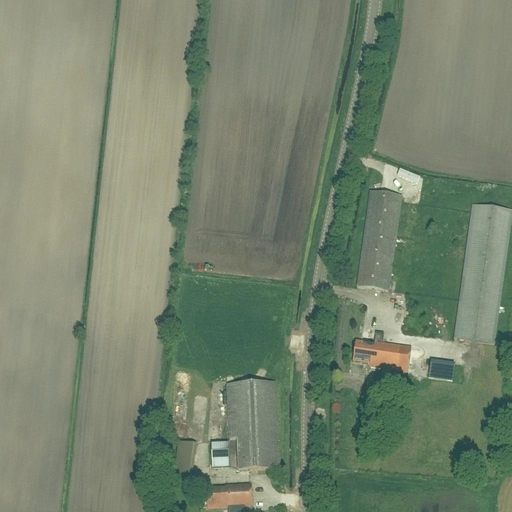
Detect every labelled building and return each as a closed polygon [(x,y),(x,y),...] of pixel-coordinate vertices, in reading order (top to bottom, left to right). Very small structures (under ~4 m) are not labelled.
[(389,294),(402,198),(370,194),(357,289),(389,294)] [(494,347),(511,215),(511,213),(473,208),(454,342),(494,347)] [(412,350),(383,346),(384,336),(376,335),(374,346),(356,343),(353,364),(371,367),(370,369),(408,375),(412,350)] [(456,385),(459,370),(435,365),(432,379),(456,385)] [(279,471),(275,384),(227,386),(230,442),(237,441),(238,473),(279,471)] [(212,470),(229,470),(228,446),(211,446),(212,470)] [(244,511),(245,509),(253,508),(252,486),(225,488),(225,489),(206,490),(208,511),(229,510),(228,511),(244,511)]
